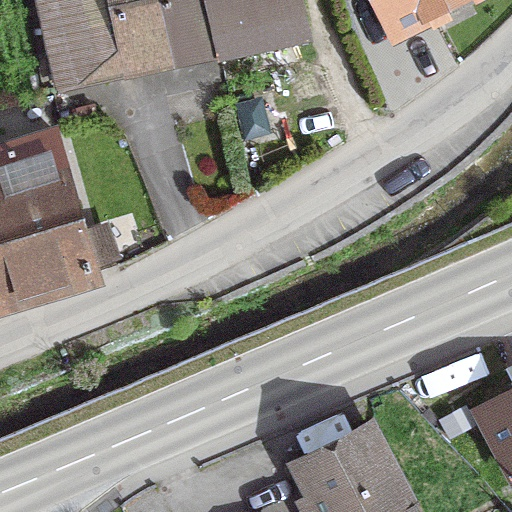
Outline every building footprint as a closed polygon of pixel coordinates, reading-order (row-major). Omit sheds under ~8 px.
[(33,0),(54,87),(169,62),(156,0),(33,0)] [(156,0),(169,62),(303,33),(295,0),(156,0)] [(374,0),(390,32),(452,2),(456,0),(374,0)] [(0,302),(95,273),(61,158),(59,159),(51,133),(42,136),(0,148),(0,302)] [(511,477),(511,389),(476,409),(511,477)] [(408,511),(366,428),(293,465),(317,511),(408,511)]
